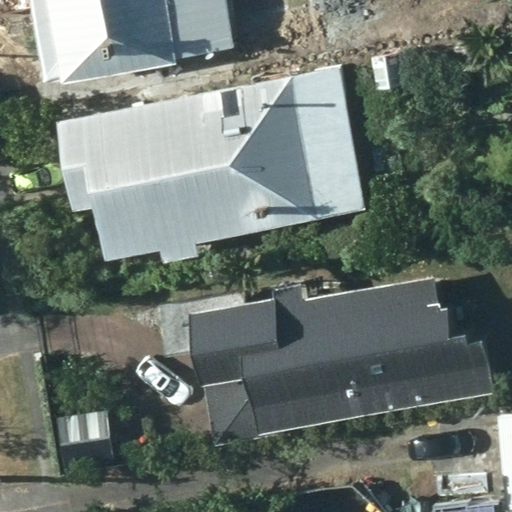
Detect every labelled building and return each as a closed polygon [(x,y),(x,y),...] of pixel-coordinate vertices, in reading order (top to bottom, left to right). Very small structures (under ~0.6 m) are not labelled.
[(37,0),(48,73),(50,71),(105,63),(237,45),(231,0),(37,0)] [(350,49),(344,11),(241,30),(248,66),(350,49)] [(398,39),(373,45),(382,85),(407,80),(398,39)] [(369,206),(343,60),(64,108),(79,200),(101,196),(111,250),(166,240),(168,254),(203,247),(201,234),(369,206)] [(267,424),(497,386),(488,331),(473,334),(471,323),(457,326),(453,301),(441,302),(435,269),(308,291),(304,276),(278,280),(279,290),(194,305),(217,441),(268,432),(267,424)]
